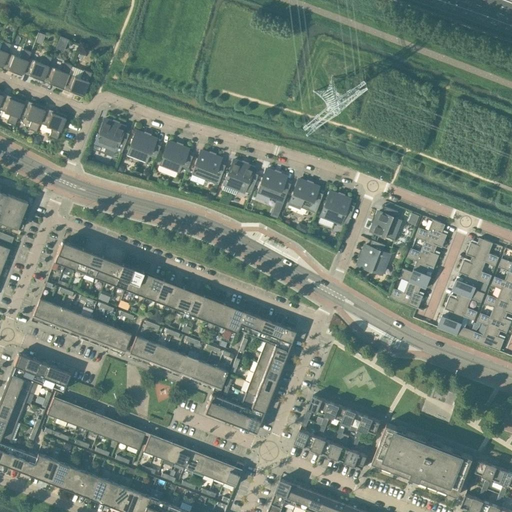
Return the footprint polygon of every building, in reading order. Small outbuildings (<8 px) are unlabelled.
[(6,57),(8,52),(11,43),(3,40),(3,41),(0,47),(0,67),(2,68),(6,57)] [(27,63),(29,58),(31,51),(23,48),(23,49),(19,57),(8,52),(6,57),(12,60),(9,67),(8,67),(8,68),(12,69),(11,71),(11,72),(21,76),(27,63)] [(46,71),(48,65),(52,57),(44,53),(43,54),(44,54),(40,62),(29,58),(27,63),(32,65),(29,73),(29,72),(29,73),(33,75),(32,77),(42,81),(46,71)] [(62,89),(66,78),(68,73),(72,64),(64,61),(63,62),(60,70),(48,65),(46,71),(52,73),(49,80),(49,81),(53,82),(52,84),(52,85),(62,89)] [(72,93),(82,97),(92,72),(83,69),(83,70),(80,78),(68,73),(66,78),(72,81),(69,88),(69,89),(73,90),(72,92),(72,93)] [(0,103),(0,109),(10,113),(7,122),(7,121),(6,122),(15,125),(19,115),(21,109),(24,101),(14,97),(13,99),(9,97),(9,98),(6,106),(0,103)] [(21,109),(19,115),(31,120),(28,128),(36,132),(39,123),(42,117),(46,107),(35,103),(34,105),(30,104),(28,112),(21,109)] [(42,117),(39,123),(52,128),(49,136),(48,136),(57,140),(66,115),(56,111),(55,113),(51,112),(48,120),(42,117)] [(95,142),(121,152),(129,133),(123,131),(124,126),(104,119),(95,142)] [(126,154),(147,162),(149,156),(155,158),(160,145),(154,143),(156,139),(136,131),(126,154)] [(159,165),(179,172),(181,166),(188,168),(193,155),(186,153),(188,149),(168,141),(159,165)] [(191,174),(218,184),(225,165),(219,162),(221,158),(200,150),(191,174)] [(224,183),(250,193),(258,174),(252,171),(253,167),(233,159),(224,183)] [(266,169),(257,192),(277,200),(283,202),(285,196),(290,183),(284,181),(286,176),(266,169)] [(289,202),(315,213),(323,193),(316,191),(318,187),(298,179),(289,202)] [(320,215),(347,225),(354,206),(348,203),(349,199),(329,191),(320,215)] [(0,221),(17,228),(27,201),(7,193),(6,194),(1,192),(0,193),(0,221)] [(371,230),(395,239),(403,219),(396,217),(398,210),(386,205),(383,212),(379,210),(371,230)] [(442,232),(445,223),(433,219),(428,230),(419,226),(415,236),(425,240),(425,239),(437,244),(437,245),(442,247),(447,234),(442,232)] [(489,252),(493,242),(480,237),(477,244),(471,241),(466,253),(472,256),(486,261),(496,265),(499,256),(489,252)] [(64,264),(73,243),(62,239),(54,260),(64,264)] [(358,264),(382,273),(389,253),(383,250),(385,244),(372,239),(370,245),(366,244),(358,264)] [(434,267),(439,254),(434,252),(437,245),(437,244),(425,239),(425,240),(420,251),(411,247),(407,256),(417,260),(429,265),(434,267)] [(0,243),(0,255),(5,258),(9,247),(0,243)] [(74,268),(83,247),(73,243),(64,264),(74,268)] [(85,272),(93,251),(83,247),(74,268),(85,272)] [(95,276),(103,255),(93,251),(85,272),(95,276)] [(105,280),(113,259),(103,255),(95,276),(105,280)] [(486,261),(472,256),(470,262),(464,259),(459,272),(465,274),(479,279),(478,279),(488,283),(492,274),(482,270),(486,261)] [(511,260),(511,261),(502,257),(498,266),(508,270),(511,271),(511,260)] [(115,284),(123,263),(113,259),(105,280),(115,284)] [(426,287),(431,274),(426,273),(429,265),(417,260),(412,271),(403,267),(399,277),(409,281),(409,280),(421,285),(421,286),(426,287)] [(125,288),(133,267),(123,263),(115,284),(125,288)] [(135,292),(143,271),(133,267),(125,288),(135,292)] [(511,271),(508,270),(505,279),(495,275),(491,284),(501,288),(511,292),(511,271)] [(145,296),(153,275),(143,271),(135,292),(145,296)] [(478,279),(479,279),(465,274),(463,280),(456,278),(452,290),(458,292),(471,297),(481,301),(485,292),(475,289),(478,279)] [(155,300),(164,279),(153,275),(145,296),(155,300)] [(165,304),(174,282),(164,279),(155,300),(165,304)] [(418,308),(423,295),(418,293),(421,286),(421,285),(409,280),(409,281),(404,291),(393,287),(389,296),(418,308)] [(175,308),(184,286),(174,282),(165,304),(175,308)] [(186,311),(194,290),(184,286),(175,308),(186,311)] [(511,313),(511,292),(501,288),(498,298),(488,294),(484,302),(494,306),(508,311),(507,312),(511,313)] [(196,315),(204,294),(194,290),(186,311),(196,315)] [(474,320),(478,311),(468,307),(471,297),(458,292),(456,298),(449,296),(445,308),(451,310),(464,315),(464,316),(474,320)] [(206,319),(214,298),(204,294),(196,315),(206,319)] [(39,317),(44,318),(50,302),(39,297),(31,320),(37,322),(39,317)] [(216,323),(224,302),(214,298),(206,319),(216,323)] [(44,318),(54,322),(60,306),(50,302),(44,318)] [(226,327),(234,306),(224,302),(216,323),(226,327)] [(54,322),(64,326),(70,309),(60,306),(54,322)] [(237,327),(244,310),(234,306),(226,327),(236,331),(238,328),(237,327)] [(500,330),(507,332),(511,320),(505,318),(507,312),(508,311),(494,306),(490,316),(480,312),(477,321),(487,325),(487,324),(500,329),(500,330)] [(64,326),(74,330),(80,313),(70,309),(64,326)] [(247,331),(254,314),(244,310),(237,327),(238,328),(247,331)] [(437,326),(468,338),(472,329),(460,325),(464,316),(464,315),(451,310),(448,316),(442,314),(437,326)] [(74,330),(84,334),(90,317),(80,313),(74,330)] [(258,336),(264,318),(254,314),(247,331),(258,336)] [(84,334),(94,338),(100,321),(90,317),(84,334)] [(268,339),(275,322),(264,318),(258,336),(268,339)] [(94,338),(104,342),(110,325),(100,321),(94,338)] [(272,344),(277,346),(285,326),(275,322),(268,339),(273,341),(272,344)] [(500,330),(500,329),(487,324),(487,325),(483,334),(472,329),(468,338),(499,350),(504,338),(498,336),(500,330)] [(104,342),(114,346),(120,329),(110,325),(104,342)] [(277,346),(287,350),(295,330),(285,326),(277,346)] [(114,346),(125,350),(131,333),(120,329),(114,346)] [(140,356),(146,339),(136,335),(129,352),(140,356)] [(150,360),(156,343),(146,339),(140,356),(150,360)] [(261,352),(283,360),(287,350),(277,346),(272,344),(265,341),(261,352)] [(160,364),(166,347),(156,343),(150,360),(160,364)] [(170,368),(177,351),(166,347),(160,364),(170,368)] [(180,371),(187,355),(177,351),(170,368),(180,371)] [(18,352),(10,373),(21,377),(29,357),(18,352)] [(257,362),(279,370),(283,360),(261,352),(257,362)] [(190,375),(197,359),(187,355),(180,371),(190,375)] [(29,357),(21,377),(25,379),(25,378),(26,376),(32,378),(39,360),(29,357)] [(200,379),(207,363),(197,359),(190,375),(200,379)] [(49,364),(39,360),(32,378),(42,382),(49,364)] [(253,372),(275,380),(279,370),(257,362),(253,372)] [(210,383),(217,366),(207,363),(200,379),(210,383)] [(59,368),(49,364),(42,382),(52,386),(59,368)] [(212,390),(219,393),(228,371),(217,366),(210,383),(215,385),(212,390)] [(70,372),(59,368),(52,386),(63,390),(70,372)] [(249,382),(272,391),(275,380),(253,372),(249,382)] [(6,383),(29,391),(33,393),(37,383),(32,381),(33,381),(25,378),(25,379),(21,377),(10,373),(6,383)] [(245,392),(268,401),(272,391),(249,382),(245,392)] [(2,393),(25,402),(29,391),(6,383),(2,393)] [(55,390),(46,413),(57,417),(64,400),(59,398),(62,393),(55,390)] [(253,406),(264,411),(268,401),(245,392),(241,403),(248,405),(249,405),(253,406)] [(4,417),(17,422),(25,402),(2,393),(0,398),(0,404),(8,407),(4,417)] [(204,411),(215,415),(222,398),(211,393),(204,411)] [(313,394),(308,406),(326,413),(330,401),(313,394)] [(215,415),(225,419),(232,401),(222,398),(215,415)] [(57,417),(55,422),(65,426),(67,421),(74,404),(64,400),(57,417)] [(225,419),(235,423),(242,405),(232,401),(225,419)] [(330,401),(326,413),(342,420),(347,407),(330,401)] [(74,404),(67,421),(77,425),(84,408),(74,404)] [(235,423),(245,427),(253,406),(249,405),(248,405),(248,408),(242,405),(235,423)] [(253,406),(245,427),(256,431),(264,411),(253,406)] [(342,420),(341,424),(345,426),(350,428),(352,423),(359,426),(364,414),(347,407),(342,420)] [(84,408),(77,425),(87,428),(94,412),(84,408)] [(94,412),(87,428),(97,432),(104,416),(94,412)] [(364,414),(359,426),(376,433),(381,421),(364,414)] [(104,416),(97,432),(107,436),(114,420),(104,416)] [(0,438),(2,439),(9,442),(17,422),(4,417),(1,426),(0,425),(0,438)] [(114,420),(107,436),(117,440),(124,423),(114,420)] [(124,423),(117,440),(128,444),(134,427),(124,423)] [(447,490),(458,494),(473,456),(462,452),(461,455),(452,451),(454,449),(443,444),(441,447),(416,437),(417,435),(406,430),(405,433),(397,430),(398,427),(387,423),(372,461),(383,465),(384,462),(403,469),(401,472),(412,476),(414,474),(419,476),(418,478),(429,483),(429,482),(438,485),(438,486),(439,487),(440,484),(448,487),(447,490)] [(134,427),(128,444),(138,448),(145,431),(134,427)] [(295,441),(312,448),(317,435),(300,429),(295,441)] [(143,450),(153,454),(160,437),(149,433),(143,450)] [(312,448),(329,454),(334,442),(317,435),(312,448)] [(153,454),(164,458),(170,441),(160,437),(153,454)] [(164,458),(174,462),(180,445),(170,441),(164,458)] [(329,454),(346,461),(350,448),(334,442),(329,454)] [(0,459),(0,461),(9,465),(16,448),(6,444),(0,459)] [(174,462),(184,466),(190,449),(180,445),(174,462)] [(9,465),(19,469),(26,452),(16,448),(9,465)] [(346,461),(363,467),(368,455),(350,448),(346,461)] [(184,466),(194,470),(200,453),(190,449),(184,466)] [(19,469),(30,473),(38,452),(36,455),(26,452),(19,469)] [(40,477),(48,456),(38,452),(30,473),(40,477)] [(194,470),(204,474),(210,457),(200,453),(194,470)] [(50,481),(58,460),(48,456),(40,477),(50,481)] [(204,474),(214,478),(220,461),(210,457),(204,474)] [(474,471),(491,477),(496,465),(479,459),(474,471)] [(60,485),(68,464),(58,460),(50,481),(60,485)] [(214,478),(224,482),(230,465),(220,461),(214,478)] [(224,482),(235,486),(243,463),(237,461),(235,466),(230,465),(224,482)] [(70,489),(78,468),(68,464),(60,485),(70,489)] [(491,477),(508,484),(511,474),(511,471),(496,465),(491,477)] [(124,471),(134,475),(135,470),(126,466),(124,471)] [(80,493),(88,472),(78,468),(70,489),(80,493)] [(90,497),(99,476),(88,472),(80,493),(90,497)] [(100,501),(109,480),(99,476),(90,497),(100,501)] [(280,511),(284,501),(291,482),(281,478),(267,511),(280,511)] [(110,505),(119,484),(109,480),(100,501),(110,505)] [(284,501),(295,505),(302,486),(292,482),(291,482),(284,501)] [(121,509),(129,488),(119,484),(110,505),(121,509)] [(295,505),(306,510),(313,491),(302,486),(295,505)] [(129,511),(131,511),(139,491),(129,488),(121,509),(129,511)] [(131,511),(142,511),(149,495),(139,491),(131,511)] [(306,510),(311,511),(318,511),(325,495),(313,491),(306,510)] [(461,505),(478,511),(483,500),(466,493),(461,505)] [(142,511),(154,511),(159,499),(149,495),(142,511)] [(318,511),(330,511),(336,499),(325,495),(318,511)] [(154,511),(165,511),(169,503),(159,499),(154,511)] [(330,511),(343,511),(347,504),(336,499),(330,511)] [(478,511),(497,511),(500,506),(483,500),(478,511)] [(165,511),(177,511),(179,507),(169,503),(165,511)]
